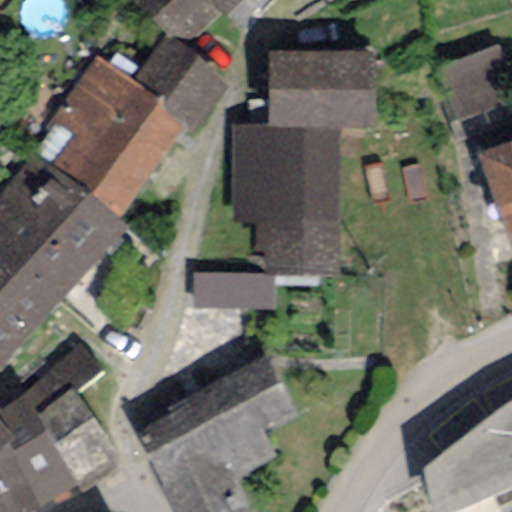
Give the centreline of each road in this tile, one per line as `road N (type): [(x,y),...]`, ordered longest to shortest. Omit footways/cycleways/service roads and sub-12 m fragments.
road 1 (residential): [(135,489),(127,430),(133,393),(234,93),(296,0)]
road 2 (tertiary): [(344,511),(407,419),(511,350)]
